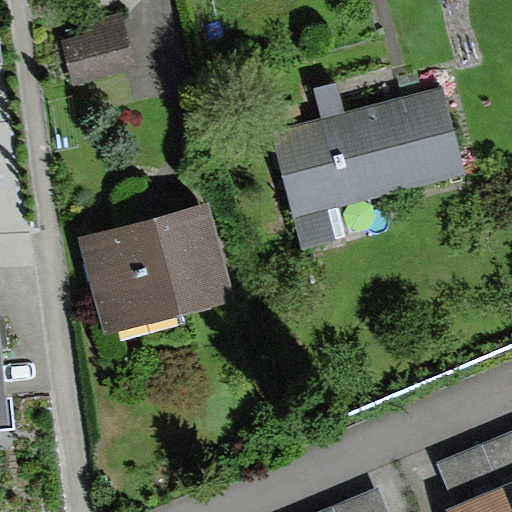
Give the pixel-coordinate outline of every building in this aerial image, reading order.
[(63,44),(73,80),(132,65),(122,28),(63,44)] [(441,85),(271,130),(301,244),(343,233),(332,193),(389,178),(392,191),(464,172),(441,85)] [(111,321),(222,290),(199,211),(88,242),(111,321)] [(511,511),(511,439),(486,450),(511,511)] [(511,511),(486,450),(443,468),(461,511),(458,511),(511,511)] [(384,511),(378,495),(336,511),(384,511)]
